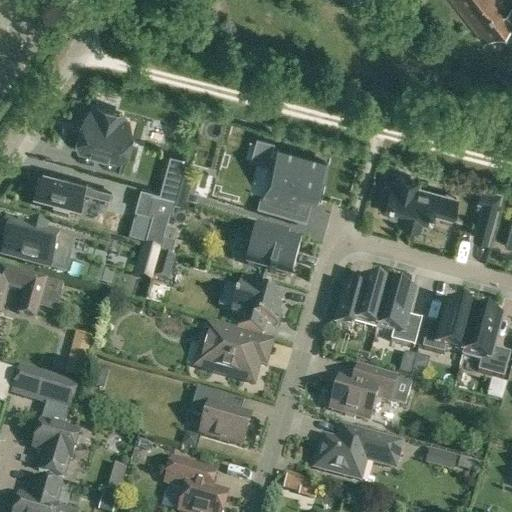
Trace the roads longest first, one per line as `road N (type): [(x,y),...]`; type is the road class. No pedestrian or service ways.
road 1 (residential): [(256,511),(336,232),(511,281)]
road 2 (residential): [(75,49),(511,165)]
road 3 (residential): [(0,156),(75,49)]
road 4 (residential): [(0,478),(22,404),(69,418)]
